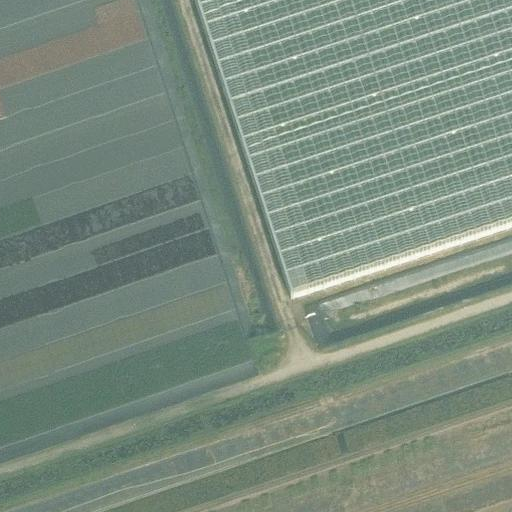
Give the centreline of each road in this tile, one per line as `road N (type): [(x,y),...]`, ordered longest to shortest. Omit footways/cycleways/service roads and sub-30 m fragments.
road 1 (track): [(511,299),(0,472)]
road 2 (track): [(180,0),(300,371)]
